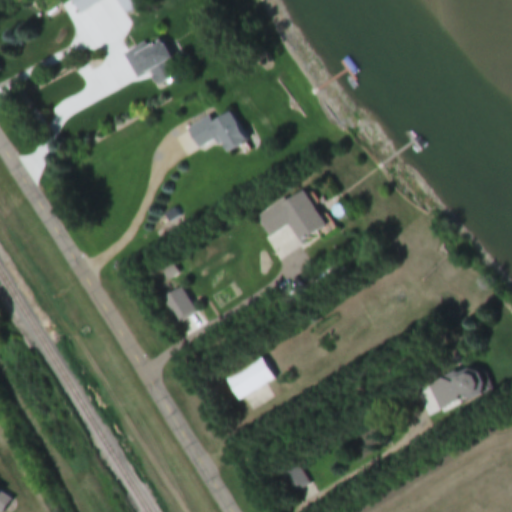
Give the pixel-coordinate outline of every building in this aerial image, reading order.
[(74,0),(83,15),(107,0),(118,0),(128,15),(149,3),(147,0),(74,0)] [(127,57),(139,81),(152,74),(159,88),(186,75),(167,37),(127,57)] [(190,130),(201,152),(224,141),(231,156),(252,145),(236,115),(215,125),(211,119),(190,130)] [(260,219),(271,239),(292,227),(303,246),(330,230),(307,192),(260,219)] [(229,381),(241,402),(277,383),(265,361),(229,381)] [(442,412),(488,395),(480,371),(433,388),(442,412)] [(295,497),(311,484),(297,467),(281,479),(295,497)]
